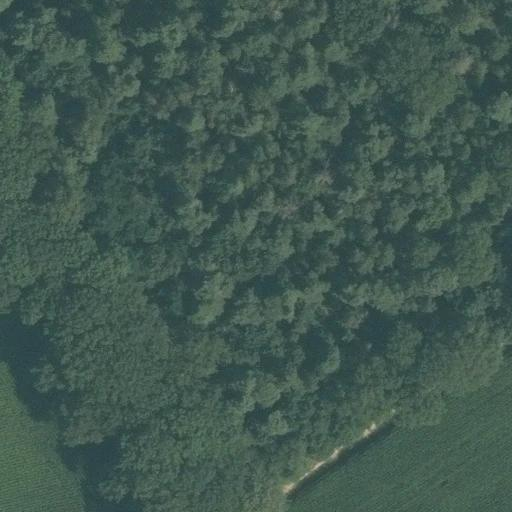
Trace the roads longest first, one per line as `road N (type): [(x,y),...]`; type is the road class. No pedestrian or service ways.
road 1 (track): [(187,511),(0,232)]
road 2 (track): [(511,343),(246,511)]
road 3 (track): [(511,139),(415,0)]
